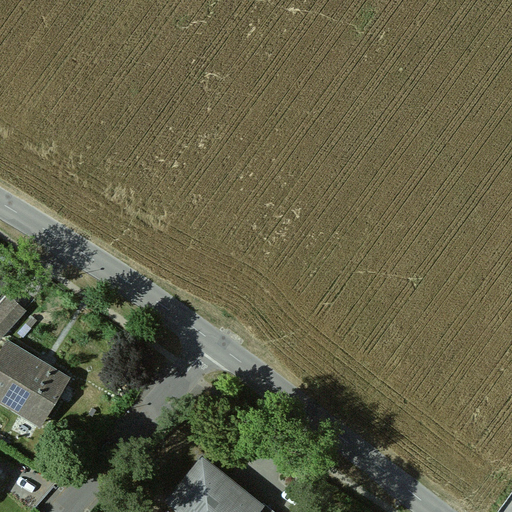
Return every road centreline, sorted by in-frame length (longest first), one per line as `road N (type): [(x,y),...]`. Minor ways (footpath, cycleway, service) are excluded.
road 1 (tertiary): [(213,341),(436,511)]
road 2 (tertiary): [(0,202),(213,341)]
road 3 (residential): [(64,511),(213,341)]
